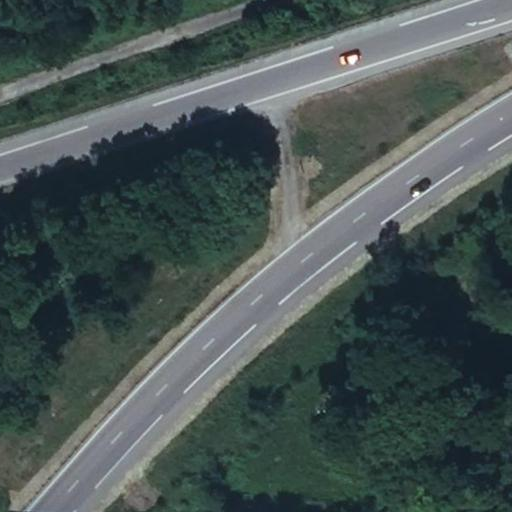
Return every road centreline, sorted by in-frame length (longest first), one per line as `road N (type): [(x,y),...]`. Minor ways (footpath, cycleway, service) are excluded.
road 1 (motorway): [(61,511),(169,391),(298,267),(371,208),(511,118)]
road 2 (motorway): [(511,5),(0,161)]
road 3 (track): [(0,87),(256,0)]
